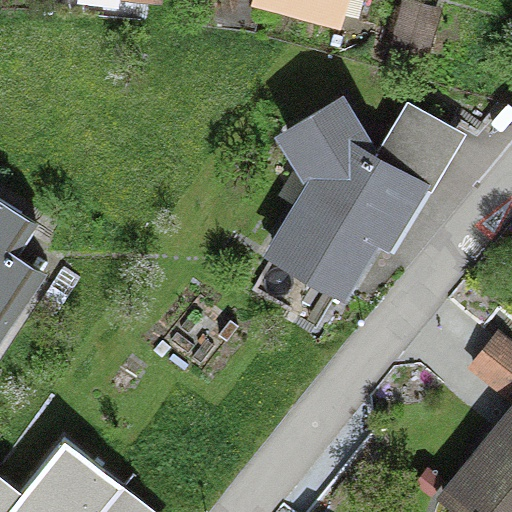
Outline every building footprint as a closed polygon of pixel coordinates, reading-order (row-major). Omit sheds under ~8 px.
[(273,0),(336,19),(341,0),(273,0)] [(405,5),(398,29),(423,36),(429,12),(405,5)] [(418,187),(414,185),(431,156),(387,129),(371,155),(337,100),(283,133),(307,177),(315,182),(272,254),(340,295),(379,231),(388,236),(418,187)] [(0,327),(36,273),(12,257),(32,225),(0,203),(0,327)] [(469,368),(511,403),(511,407),(438,498),(455,511),(511,511),(511,351),(494,337),(469,368)] [(100,511),(116,492),(65,452),(18,511),(100,511)]
